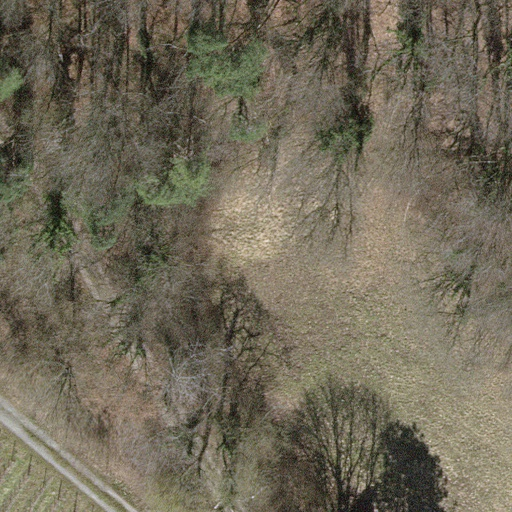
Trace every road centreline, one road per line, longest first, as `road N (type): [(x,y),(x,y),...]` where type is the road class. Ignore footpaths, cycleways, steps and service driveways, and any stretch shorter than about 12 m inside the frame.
road 1 (track): [(0,125),(53,175),(208,484),(234,511)]
road 2 (track): [(116,511),(0,418)]
